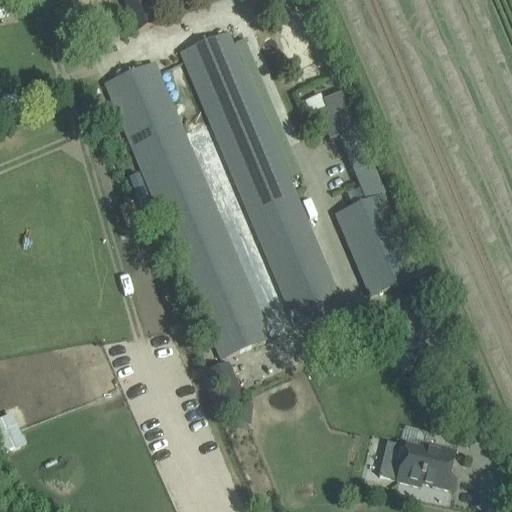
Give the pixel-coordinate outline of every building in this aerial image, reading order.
[(123,0),(128,28),(147,25),(143,0),(123,0)] [(228,35),(180,55),(285,305),(287,312),(296,331),(345,310),(289,180),(298,176),(278,127),(269,131),(228,35)] [(154,66),(105,87),(221,362),(270,342),(261,322),(259,316),(154,66)] [(419,279),(356,131),(341,96),(334,99),(323,103),(326,112),(318,115),(329,142),(338,139),(366,206),(336,218),(370,300),(419,279)] [(137,175),(128,178),(144,220),(153,217),(137,175)] [(222,367),(208,373),(222,407),(241,399),(238,390),(228,368),(227,365),(222,367)] [(251,406),(236,403),(233,424),(247,426),(251,406)] [(387,443),(378,477),(397,482),(397,484),(421,490),(421,487),(452,495),(455,483),(449,481),(455,455),(422,447),(401,441),(400,446),(387,443)]
